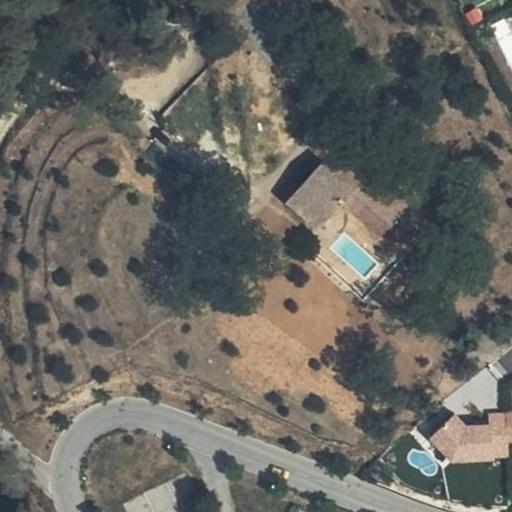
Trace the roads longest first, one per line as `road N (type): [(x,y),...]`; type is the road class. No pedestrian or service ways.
road 1 (residential): [(69,481),(72,442),(94,423),(126,414),(159,417),(393,511)]
road 2 (track): [(165,0),(187,38),(183,74),(145,107)]
